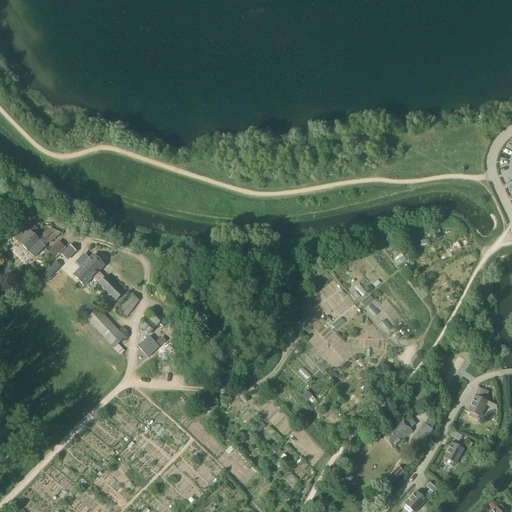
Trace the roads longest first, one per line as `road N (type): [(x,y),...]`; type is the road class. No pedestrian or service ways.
road 1 (residential): [(380,511),(418,476),(471,384),(511,372)]
road 2 (track): [(126,382),(249,391),(265,381),(288,343)]
